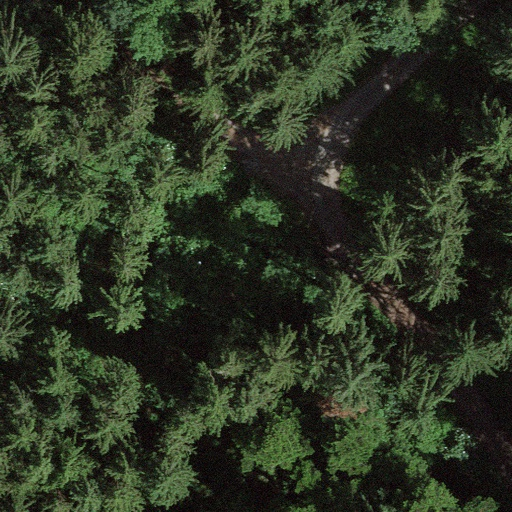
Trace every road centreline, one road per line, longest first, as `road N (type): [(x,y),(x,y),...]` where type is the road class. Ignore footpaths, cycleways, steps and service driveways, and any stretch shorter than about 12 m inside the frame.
road 1 (track): [(118,0),(289,197),(511,493)]
road 2 (track): [(289,197),(488,0)]
